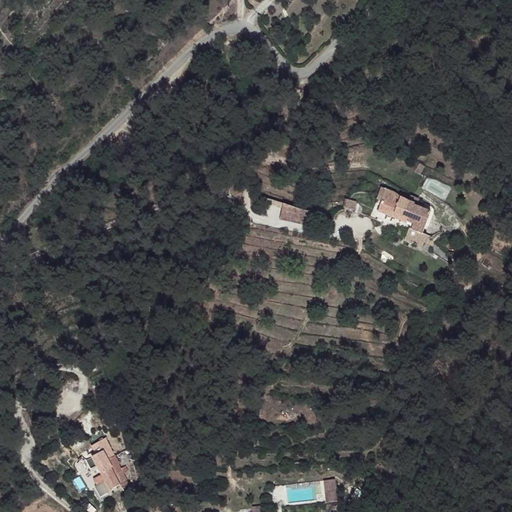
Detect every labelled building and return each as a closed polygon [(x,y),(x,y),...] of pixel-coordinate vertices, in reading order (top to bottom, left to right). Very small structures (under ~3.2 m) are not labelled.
[(383,200),(379,211),(403,221),(405,216),(409,218),(408,223),(413,225),(411,230),(422,235),(431,214),(410,201),(400,197),(397,193),(387,189),(381,191),(380,192),(385,194),(383,200)] [(347,201),(346,209),(356,211),(357,202),(347,201)] [(406,233),(403,242),(414,246),(417,238),(406,233)] [(92,457),(97,465),(114,457),(109,448),(92,457)] [(114,457),(97,465),(102,475),(105,481),(95,486),(100,497),(111,492),(110,490),(119,485),(121,489),(128,485),(123,474),(127,472),(125,467),(120,469),(114,457)] [(94,479),(97,485),(105,481),(102,475),(94,479)] [(326,483),(327,505),(340,504),(338,482),(326,483)]
